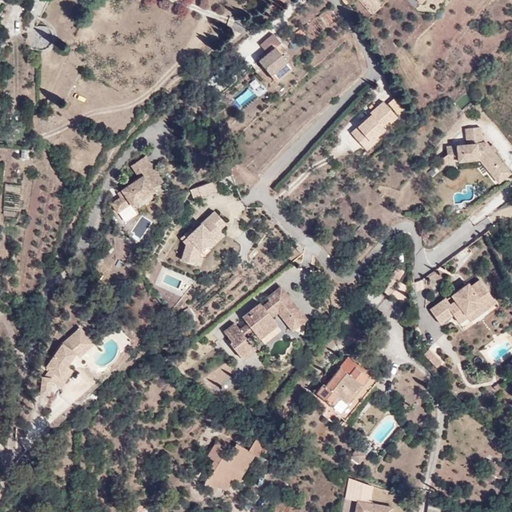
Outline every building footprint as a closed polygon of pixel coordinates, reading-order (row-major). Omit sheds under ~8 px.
[(273,33),(260,45),(267,53),(259,60),(275,80),(292,66),(286,58),(291,54),(280,42),(273,33)] [(235,49),(232,45),(227,49),(231,54),(235,49)] [(302,103),(314,92),(309,87),(297,98),(302,103)] [(66,110),(71,103),(65,100),(61,107),(66,110)] [(390,122),(396,116),(383,101),(370,113),(371,114),(351,132),(357,140),(365,134),(370,139),(375,135),(384,128),(382,125),(388,120),(390,122)] [(465,129),(466,143),(448,145),(448,153),(435,164),(440,169),(449,161),(479,158),(498,183),(511,173),(495,151),(497,149),(493,143),(490,145),(487,140),(483,141),(482,127),(465,129)] [(370,139),(365,134),(357,140),(364,148),(377,137),(375,135),(370,139)] [(155,194),(152,189),(162,183),(145,157),(130,167),(139,180),(118,194),(121,198),(111,205),(117,214),(128,207),(130,210),(155,194)] [(200,195),(216,190),(213,181),(197,186),(200,194),(200,195)] [(192,197),(200,194),(197,186),(190,188),(192,197)] [(185,242),(180,258),(194,262),(197,255),(200,256),(202,249),(207,244),(221,232),(219,230),(226,224),(215,211),(193,231),(188,236),(186,233),(181,238),(185,242)] [(210,248),(224,235),(221,232),(207,244),(210,248)] [(201,264),(203,257),(200,256),(197,255),(194,262),(201,264)] [(435,271),(426,275),(430,284),(439,280),(435,271)] [(391,294),(398,281),(391,277),(388,282),(390,283),(387,289),(389,290),(387,293),(391,294)] [(480,280),(472,286),(469,283),(431,311),(442,325),(454,316),(460,324),(468,318),(470,321),(496,302),(480,280)] [(284,319),(298,308),(281,287),(267,298),(269,300),(262,306),(260,303),(242,317),(247,323),(240,329),(235,322),(224,331),(244,357),(255,348),(246,337),(253,331),(259,339),(277,324),(272,317),(278,312),(284,319)] [(293,330),(306,319),(298,308),(284,319),(293,330)] [(78,361),(92,347),(79,331),(60,348),(51,362),(42,380),(38,394),(48,397),(49,384),(59,391),(70,374),(65,370),(75,358),(78,361)] [(440,364),(427,351),(422,356),(434,369),(440,364)] [(365,369),(358,363),(355,366),(363,372),(365,369)] [(363,385),(369,377),(363,372),(355,366),(350,374),(340,366),(331,379),(326,376),(322,382),(322,383),(317,392),(332,405),(339,396),(344,400),(358,381),(363,385)] [(229,376),(217,383),(222,391),(233,384),(229,376)] [(389,408),(396,407),(395,398),(388,399),(389,408)] [(267,440),(258,435),(252,444),(261,449),(267,440)] [(273,460),(280,448),(267,440),(261,449),(252,444),(249,450),(254,453),(259,456),(262,453),(273,460)] [(213,460),(209,466),(214,469),(222,455),(220,454),(224,446),(217,441),(208,456),(213,460)] [(234,473),(240,477),(254,453),(249,450),(236,442),(226,458),(222,455),(214,469),(209,478),(206,476),(202,483),(214,490),(218,485),(224,489),(231,479),(234,473)] [(367,454),(358,447),(351,456),(360,464),(367,454)] [(488,461),(483,470),(497,477),(502,467),(488,461)] [(231,479),(237,482),(240,477),(234,473),(231,479)] [(394,511),(395,508),(360,501),(358,511),(394,511)] [(451,511),(452,509),(430,503),(427,511),(451,511)]
